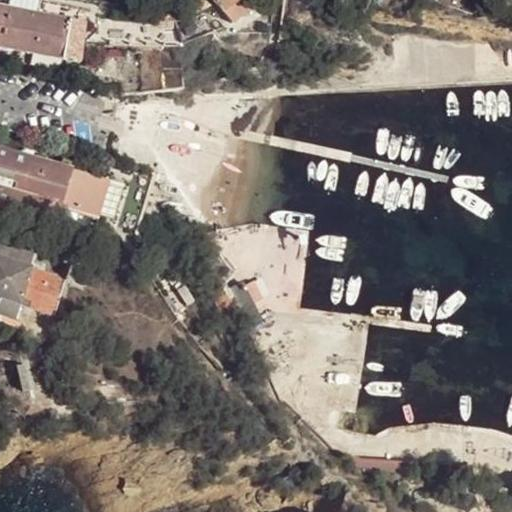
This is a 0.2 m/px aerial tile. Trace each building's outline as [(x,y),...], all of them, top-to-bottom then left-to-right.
[(8,0),(8,6),(38,12),(40,1),(33,0),(8,0)] [(210,0),(223,15),(241,0),(210,0)] [(0,3),(0,47),(80,64),(88,22),(38,12),(8,6),(0,3)] [(182,27),(186,37),(198,33),(194,23),(182,27)] [(110,180),(0,148),(0,217),(13,221),(15,214),(54,226),(59,209),(99,220),(110,180)] [(68,270),(0,246),(0,317),(15,322),(20,307),(54,318),(68,270)] [(253,304),(262,300),(253,281),(244,285),(253,304)] [(233,312),(277,405),(279,404),(330,455),(359,466),(472,472),(473,465),(361,458),(333,447),(285,399),(282,402),(247,329),(262,322),(253,304),(244,285),(242,282),(225,291),(233,312)] [(222,317),(233,312),(225,291),(223,286),(210,293),(222,317)] [(176,292),(186,307),(193,302),(184,287),(176,292)] [(15,367),(22,393),(29,391),(23,365),(15,367)]
